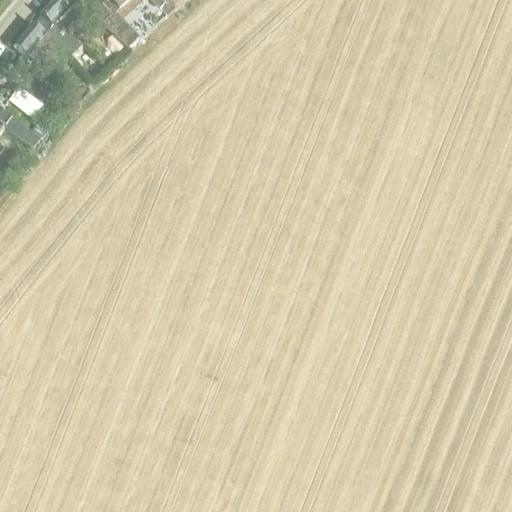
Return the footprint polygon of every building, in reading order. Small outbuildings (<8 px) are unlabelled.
[(61,52),(72,62),(82,50),(64,34),(63,34),(55,26),(70,12),(57,0),(54,0),(39,16),(42,19),(35,26),(45,37),(61,52)] [(146,2),(144,0),(103,0),(106,3),(102,6),(103,7),(93,15),(102,26),(103,25),(126,51),(138,41),(123,23),(146,2)] [(156,0),(150,0),(130,20),(148,39),(172,15),(156,0)] [(26,62),(32,55),(49,68),(61,52),(45,37),(44,37),(31,27),(13,51),(26,62)] [(15,72),(3,69),(0,77),(0,85),(11,88),(15,72)] [(24,95),(37,105),(46,95),(33,84),(24,95)] [(12,120),(4,131),(9,135),(18,142),(33,153),(41,143),(12,120)] [(37,129),(32,135),(43,143),(47,136),(37,129)] [(0,162),(0,171),(11,179),(24,162),(9,150),(0,162)]
